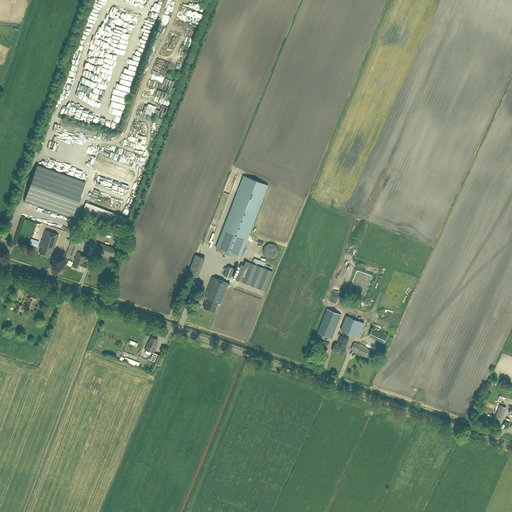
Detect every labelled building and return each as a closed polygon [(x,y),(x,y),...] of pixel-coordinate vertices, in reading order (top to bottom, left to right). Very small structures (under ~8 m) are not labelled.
[(82,32),(89,34),(92,26),(85,24),(82,32)] [(77,47),(85,49),(86,44),(87,44),(90,35),(81,33),(80,37),(77,47)] [(104,55),(113,58),(115,54),(113,54),(118,42),(109,39),(104,55)] [(88,60),(94,61),(95,55),(94,55),(95,53),(99,54),(101,47),(97,46),(96,51),(92,50),(91,54),(90,54),(88,60)] [(137,64),(139,55),(127,51),(125,56),(120,54),(118,59),(122,60),(119,69),(127,71),(128,67),(126,66),(128,61),(129,62),(128,66),(135,68),(136,64),(137,64)] [(71,82),(73,74),(76,75),(82,54),(73,52),(68,74),(69,74),(67,81),(71,82)] [(89,61),(87,67),(93,70),(95,67),(98,69),(99,66),(89,61)] [(101,65),(100,69),(100,70),(99,74),(111,79),(115,70),(101,65)] [(77,98),(97,105),(99,99),(101,100),(106,85),(105,84),(104,89),(101,88),(101,89),(98,88),(94,98),(85,95),(86,93),(87,94),(90,83),(92,84),(94,81),(91,80),(91,78),(94,78),(99,80),(107,83),(108,78),(83,70),(79,82),(84,84),(81,92),(79,91),(77,98)] [(127,78),(128,78),(127,83),(129,83),(130,78),(132,78),(133,74),(122,71),(122,72),(119,72),(118,81),(126,82),(127,78)] [(114,92),(113,99),(126,101),(127,96),(122,95),(123,95),(117,93),(127,94),(129,84),(114,81),(112,92),(114,92)] [(123,108),(125,103),(113,99),(111,105),(116,107),(112,118),(110,117),(107,125),(115,127),(122,108),(123,108)] [(94,113),(83,110),(81,116),(93,119),(94,113)] [(146,119),(161,124),(163,117),(148,113),(146,119)] [(118,148),(117,153),(112,152),(110,158),(115,159),(117,154),(122,155),(123,149),(118,148)] [(128,151),(126,157),(133,159),(133,160),(135,160),(133,167),(136,168),(140,155),(128,151)] [(101,170),(102,164),(96,163),(95,166),(90,165),(89,167),(95,168),(95,171),(99,171),(99,169),(101,170)] [(85,181),(37,164),(23,202),(72,219),(85,181)] [(215,247),(240,257),(268,185),(243,176),(215,247)] [(106,214),(107,210),(86,201),(84,205),(106,214)] [(54,248),(58,235),(46,231),(43,237),(44,237),(43,240),(42,239),(39,247),(41,248),(39,254),(48,257),(50,251),(52,252),(53,248),(54,248)] [(99,243),(97,251),(113,257),(116,249),(99,243)] [(264,258),(266,259),(269,260),(272,260),(275,259),(277,257),(278,255),(278,252),(278,249),(276,247),(274,245),(271,244),(268,245),(266,246),(264,248),(262,250),(262,253),(263,255),(264,258)] [(72,266),(76,268),(80,269),(84,271),(86,264),(84,263),(87,255),(78,251),(74,260),(75,260),(72,266)] [(245,276),(237,273),(235,280),(264,291),(272,271),(250,263),(245,276)] [(230,278),(233,268),(227,266),(223,275),(230,278)] [(204,298),(205,299),(204,302),(205,303),(203,308),(214,312),(217,303),(220,304),(228,283),(212,277),(204,298)] [(32,308),(37,296),(30,294),(25,306),(32,308)] [(318,333),(332,338),(342,314),(328,308),(318,333)] [(346,316),(341,330),(357,337),(362,323),(346,316)] [(346,347),(349,339),(340,335),(337,343),(335,342),(332,351),(343,355),(346,347)] [(145,350),(153,353),(156,345),(155,344),(157,339),(151,337),(149,342),(148,341),(145,350)] [(370,359),(374,351),(354,342),(350,350),(370,359)] [(154,371),(160,355),(157,354),(150,369),(154,371)] [(119,359),(124,361),(138,366),(139,363),(125,357),(121,355),(119,359)] [(500,405),(496,416),(502,419),(506,407),(500,405)]
